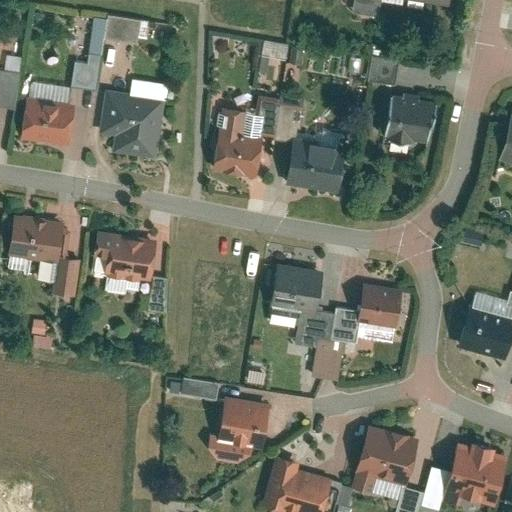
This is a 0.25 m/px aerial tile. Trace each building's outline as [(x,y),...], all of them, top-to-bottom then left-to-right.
[(142,19),(90,13),(84,61),(71,59),(67,85),(93,88),(100,36),(139,41),(142,19)] [(282,59),(285,44),(261,39),(255,70),(265,72),(268,56),(282,59)] [(367,56),(365,79),(393,82),(395,58),(367,56)] [(113,151),(158,158),(167,99),(109,90),(102,131),(116,134),(113,151)] [(213,169),(257,176),(264,134),(277,137),(284,95),(260,91),(256,112),(223,106),(213,169)] [(386,135),(431,141),(437,97),(393,91),(386,135)] [(23,136),(71,143),(77,102),(30,94),(23,136)] [(296,139),(288,181),(338,191),(347,146),(303,137),(310,100),(284,95),(277,137),(296,139)] [(499,159),(511,161),(511,106),(499,159)] [(14,211),(8,254),(60,261),(55,292),(81,295),(86,257),(60,254),(65,218),(14,211)] [(174,273),(157,271),(162,236),(99,228),(96,252),(109,253),(107,271),(157,277),(153,309),(169,311),(174,273)] [(318,309),(325,269),(277,260),(269,305),(301,311),(296,343),(317,346),(313,374),(340,379),(346,339),(334,337),(338,312),(318,309)] [(340,305),(338,312),(334,337),(346,339),(359,340),(360,335),(394,340),(402,288),(365,283),(361,309),(340,305)] [(461,353),(505,362),(511,329),(511,305),(474,297),(461,353)] [(28,344),(47,347),(49,335),(39,333),(40,322),(32,320),(28,344)] [(215,392),(215,379),(178,378),(178,391),(215,392)] [(243,462),(266,446),(273,402),(226,395),(220,434),(211,432),(209,444),(220,458),(243,462)] [(410,484),(422,436),(371,423),(354,486),(374,491),(378,476),(410,484)] [(496,501),(509,454),(459,441),(446,487),(496,501)] [(300,468),(302,460),(277,453),(264,503),(296,511),(324,511),(334,477),(300,468)]
